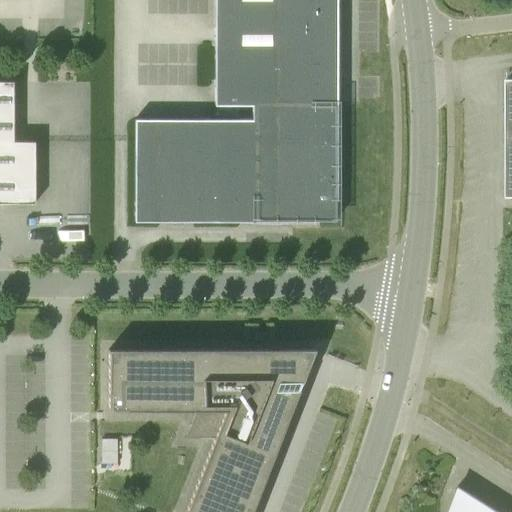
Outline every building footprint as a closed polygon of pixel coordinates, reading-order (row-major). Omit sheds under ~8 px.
[(337,104),(337,86),(337,6),(337,0),(215,0),(215,107),(253,106),(253,120),(135,120),(135,222),(237,222),(275,222),(315,222),(315,221),(335,221),(335,201),(337,201),(337,104)] [(0,204),(35,204),(35,142),(14,142),(14,82),(0,81),(0,204)] [(199,437),(215,437),(185,511),(251,511),(299,390),(298,390),(314,350),(271,350),(109,350),(109,411),(197,411),(191,426),(199,437)] [(101,439),(101,464),(116,464),(116,438),(101,439)] [(490,511),(455,489),(446,511),(490,511)]
